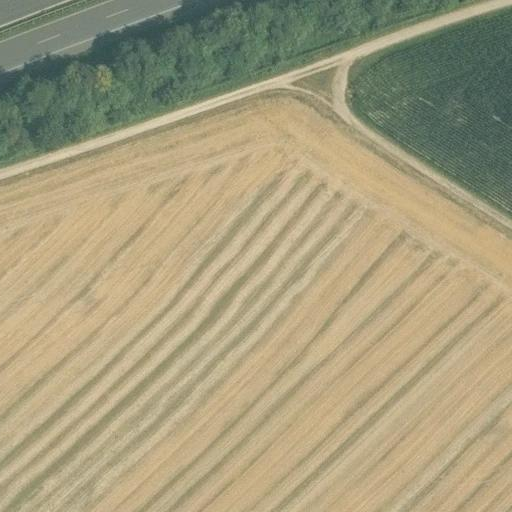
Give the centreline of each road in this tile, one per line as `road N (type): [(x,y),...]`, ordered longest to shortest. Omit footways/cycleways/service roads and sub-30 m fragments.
road 1 (track): [(327,66),(0,174)]
road 2 (track): [(511,226),(353,125),(327,66)]
road 3 (track): [(327,66),(511,11)]
road 4 (motorway): [(0,66),(166,0)]
